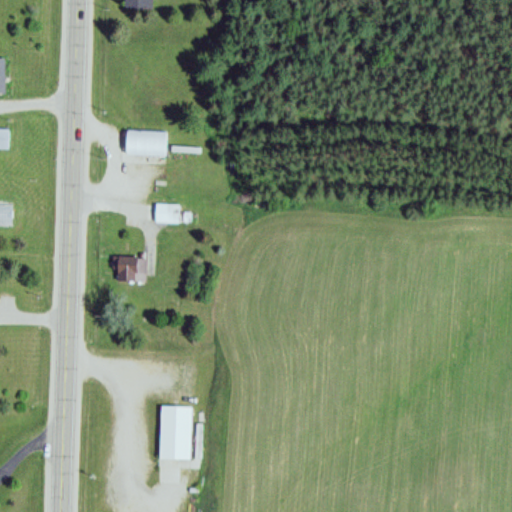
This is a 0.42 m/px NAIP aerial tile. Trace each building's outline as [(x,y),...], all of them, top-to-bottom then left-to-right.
[(120,0),(120,6),(149,8),(149,0),(120,0)] [(124,129),(123,154),(162,156),(163,131),(124,129)] [(151,203),(151,223),(175,223),(175,203),(151,203)] [(180,211),(180,222),(189,222),(189,211),(180,211)] [(106,257),(106,269),(113,270),(112,284),(137,285),(138,258),(106,257)] [(156,461),(158,405),(187,406),(186,462),(156,461)]
